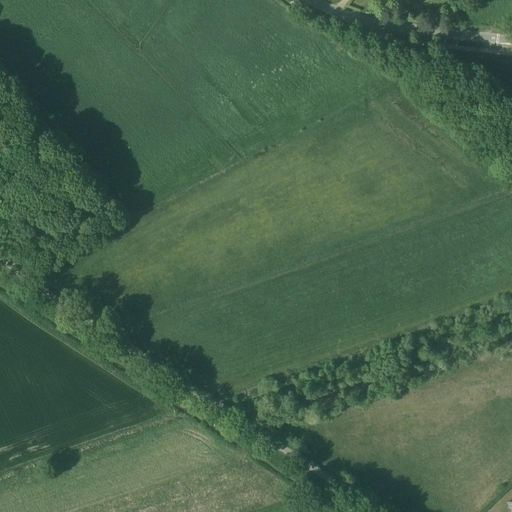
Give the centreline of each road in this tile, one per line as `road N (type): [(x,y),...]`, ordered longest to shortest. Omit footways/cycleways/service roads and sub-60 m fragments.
road 1 (unclassified): [(377,511),(0,254)]
road 2 (tertiary): [(309,0),(362,21),(511,40)]
